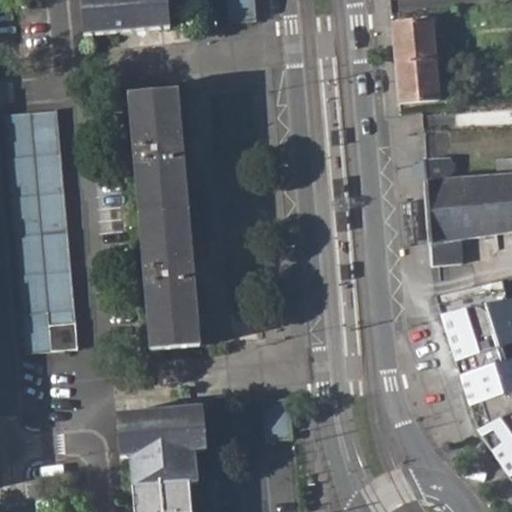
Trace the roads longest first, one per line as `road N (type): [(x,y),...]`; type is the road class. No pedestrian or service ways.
road 1 (tertiary): [(288,0),(325,420),(357,511)]
road 2 (tertiary): [(436,483),(399,412),(385,355),(355,0)]
road 3 (residential): [(0,332),(16,511)]
